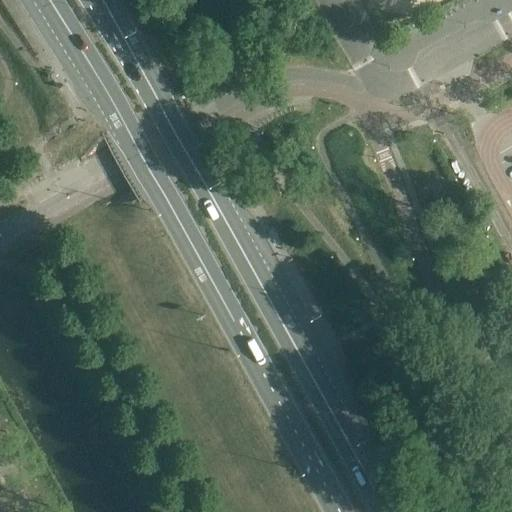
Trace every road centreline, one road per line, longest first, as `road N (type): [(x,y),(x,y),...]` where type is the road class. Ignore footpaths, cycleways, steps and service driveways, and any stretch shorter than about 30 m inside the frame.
road 1 (secondary): [(46,0),(126,126),(339,511)]
road 2 (secondary): [(384,511),(97,0)]
road 3 (residential): [(381,83),(418,78),(511,25)]
